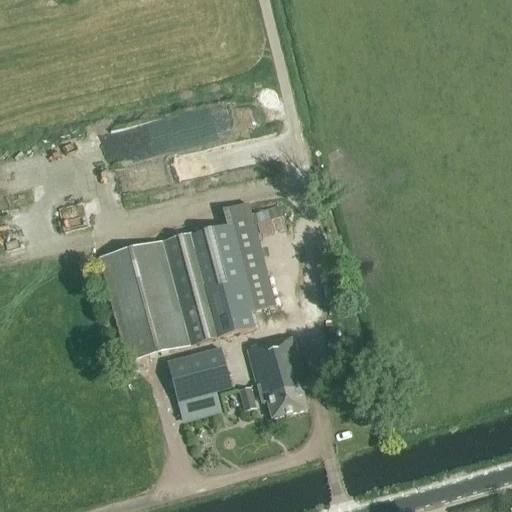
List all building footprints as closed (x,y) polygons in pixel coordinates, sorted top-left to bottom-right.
[(277,138),(263,139),(264,157),(278,155),(277,138)] [(191,237),(99,261),(126,366),(192,349),(191,347),(259,330),(255,313),(275,308),(249,206),(223,213),(227,229),(192,238),(191,237)] [(255,213),(260,235),(282,230),(277,209),(255,213)] [(262,405),(267,404),(272,421),(308,412),(302,390),(308,389),(296,341),(248,352),(262,405)] [(221,351),(167,365),(177,404),(230,390),(221,351)] [(239,393),(244,414),(256,411),(251,390),(239,393)]
